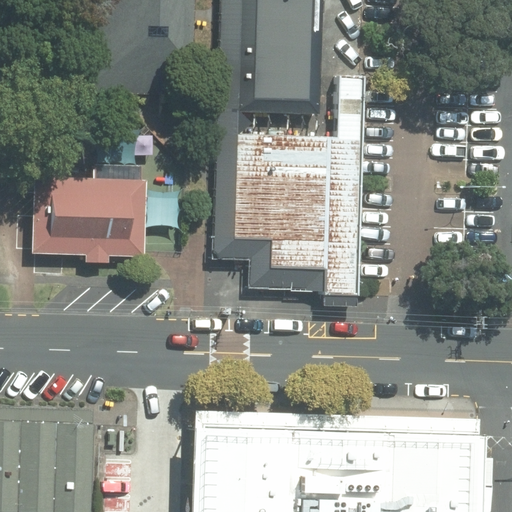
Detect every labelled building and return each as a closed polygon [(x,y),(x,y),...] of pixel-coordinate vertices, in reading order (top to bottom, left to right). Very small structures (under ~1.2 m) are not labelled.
[(80,0),(78,91),(168,94),(167,61),(188,61),(188,0),(80,0)] [(215,0),(211,288),(350,290),(353,73),(314,73),(314,0),(215,0)] [(139,181),(27,178),(25,254),(137,257),(139,181)] [(84,511),(84,422),(0,420),(0,511),(84,511)] [(461,511),(463,438),(173,430),(170,511),(461,511)]
